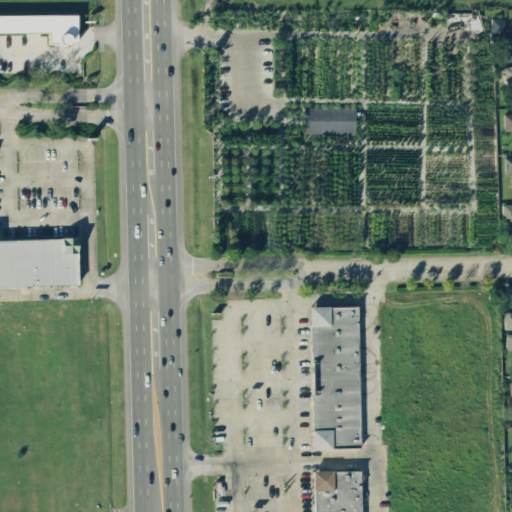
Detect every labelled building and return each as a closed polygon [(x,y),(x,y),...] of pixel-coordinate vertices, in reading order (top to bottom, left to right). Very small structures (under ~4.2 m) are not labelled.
[(0,14),(0,32),(48,32),(48,42),(76,42),(76,14),(0,14)] [(504,18),(491,17),(490,39),(503,39),(504,18)] [(303,132),(355,134),(355,108),(304,107),(303,132)] [(369,228),(369,246),(426,244),(426,227),(369,228)] [(0,285),(76,284),(75,237),(0,238),(0,285)] [(309,306),(310,447),(358,447),(357,305),(309,306)] [(359,511),(359,469),(313,470),(313,511),(359,511)]
